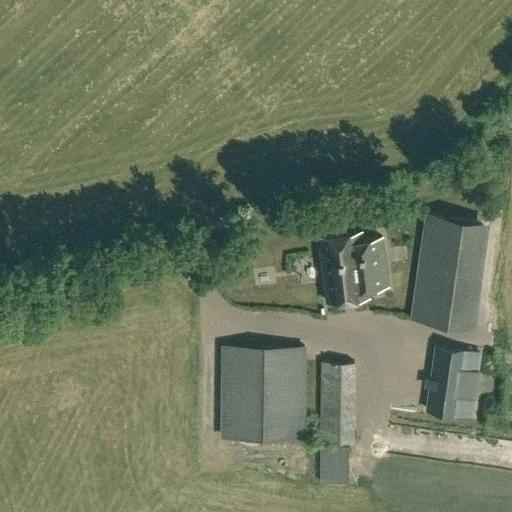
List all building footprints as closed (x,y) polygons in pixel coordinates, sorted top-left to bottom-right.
[(475,326),(490,220),(425,211),(410,317),(475,326)] [(362,232),(318,237),(327,300),(370,296),(368,287),(388,285),(383,237),(363,240),(362,232)] [(306,437),(307,344),(222,343),(220,436),(306,437)] [(459,413),(469,349),(435,344),(427,408),(459,413)] [(349,481),(349,444),(321,444),(321,481),(349,481)]
